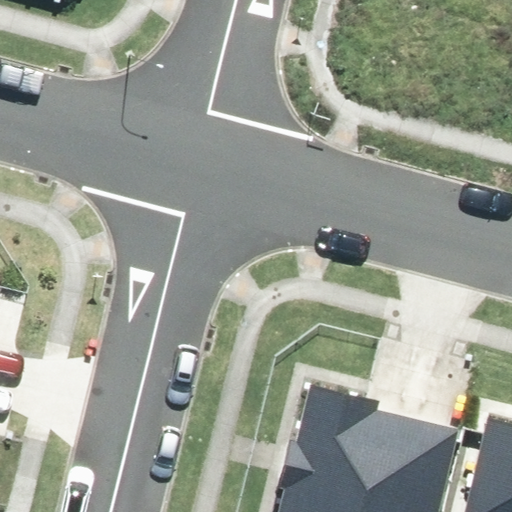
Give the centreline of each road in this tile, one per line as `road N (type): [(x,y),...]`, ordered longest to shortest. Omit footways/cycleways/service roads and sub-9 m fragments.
road 1 (residential): [(115,511),(199,160)]
road 2 (residential): [(199,160),(511,243)]
road 3 (residential): [(0,107),(199,160)]
road 4 (residential): [(240,0),(199,160)]
